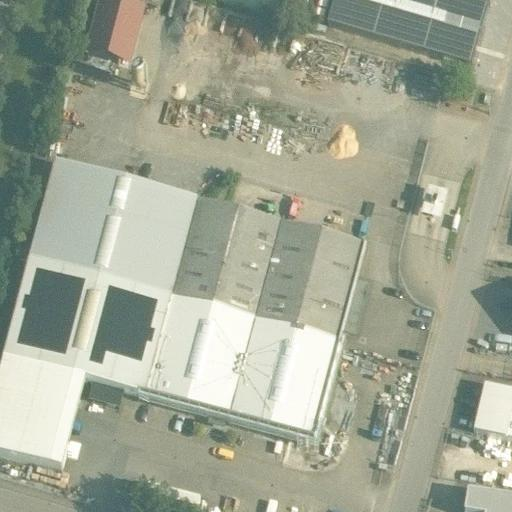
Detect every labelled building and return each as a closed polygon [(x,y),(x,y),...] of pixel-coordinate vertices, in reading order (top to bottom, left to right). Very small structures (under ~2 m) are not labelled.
[(300,27),(308,0),(227,0),(226,5),(300,27)] [(490,4),(474,0),(335,0),(328,26),(471,68),(490,4)] [(142,16),(97,3),(82,56),(127,69),(142,16)] [(196,205),(55,167),(29,265),(170,303),(170,302),(196,205)] [(365,250),(196,205),(170,302),(170,303),(339,347),(365,250)] [(170,303),(29,266),(3,363),(144,400),(170,303)] [(339,347),(170,303),(144,400),(313,445),(339,347)] [(511,394),(484,388),(473,437),(511,445),(511,394)] [(511,511),(511,503),(467,496),(464,511),(511,511)]
